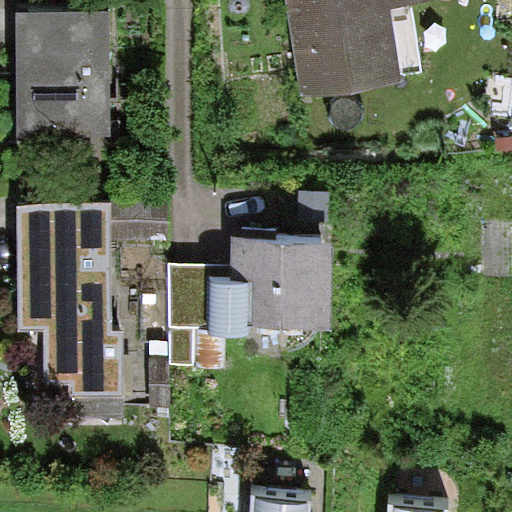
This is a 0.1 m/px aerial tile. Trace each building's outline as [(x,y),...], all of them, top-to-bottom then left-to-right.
[(289,0),(304,96),(404,81),(393,13),(459,3),(458,0),(289,0)] [(106,7),(16,10),(20,139),(111,136),(106,7)] [(104,205),(20,206),(21,332),(47,332),(47,382),(72,382),(72,396),(120,395),(119,332),(105,332),(104,205)] [(511,221),(484,221),(483,271),(511,271),(511,221)] [(327,234),(232,235),(232,261),(167,262),(168,370),(199,370),(199,329),(328,328),(327,234)] [(314,511),(317,491),(255,486),(252,511),(314,511)] [(447,511),(448,499),(391,496),(390,511),(447,511)]
